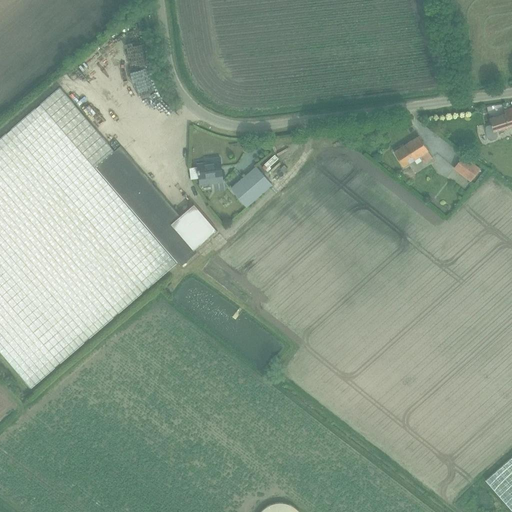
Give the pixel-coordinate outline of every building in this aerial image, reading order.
[(165,109),(152,77),(155,76),(152,69),(132,77),(148,116),(165,109)] [(180,215),(147,176),(120,146),(115,150),(65,91),(0,147),(0,349),(35,391),(181,266),(196,252),(194,250),(217,230),(194,203),(183,213),(182,213),(180,215)] [(505,114),(490,119),(492,125),(487,127),(486,129),(489,139),(491,140),(496,138),(497,136),(496,131),(511,125),(511,107),(504,110),(505,114)] [(394,152),(403,167),(420,156),(424,163),(432,158),(428,151),(429,151),(419,136),(394,152)] [(352,147),(339,150),(342,161),(355,157),(352,147)] [(471,181),(481,168),(465,155),(455,168),(471,181)] [(222,176),(220,161),(220,157),(204,159),(205,163),(197,164),(198,167),(189,168),(191,179),(199,178),(200,178),(200,184),(211,183),(222,182),(222,176)] [(270,185),(263,176),(255,167),(243,176),(227,190),(242,209),(270,185)] [(511,455),(485,479),(511,509),(511,455)] [(298,507),(297,506),(295,504),(294,504),(292,502),(290,502),(287,501),(285,500),(283,500),(281,500),(279,500),(277,500),(275,501),(273,501),(271,501),(269,502),(267,503),(265,504),(264,506),(262,507),(261,508),(259,510),(258,511),(257,511),(302,511),(301,510),(300,509),(299,508),(298,507)]
